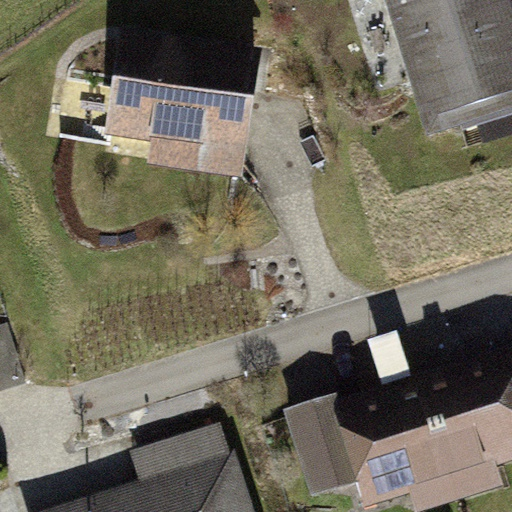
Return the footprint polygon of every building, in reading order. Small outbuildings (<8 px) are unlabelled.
[(508,0),(394,0),(436,134),(465,125),(465,122),(511,107),(511,5),(511,6),(508,0)] [(259,60),(129,41),(117,131),(246,150),(259,60)] [(0,328),(0,391),(30,382),(12,325),(0,328)] [(453,376),(427,386),(455,473),(511,454),(511,359),(509,360),(510,365),(481,373),(467,366),(456,371),(453,376)] [(341,401),(292,415),(318,494),(365,480),(372,500),(455,473),(427,386),(400,395),(393,391),(381,395),(377,406),(345,415),(341,401)] [(193,474),(73,511),(250,511),(223,427),(182,440),(193,474)]
